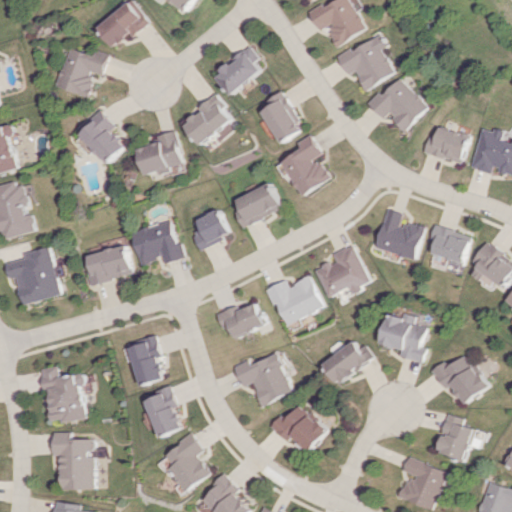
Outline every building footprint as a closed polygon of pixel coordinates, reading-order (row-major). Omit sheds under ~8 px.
[(154,21),(135,0),(131,0),(101,26),(118,46),(133,32),(137,36),(154,21)] [(176,0),(191,11),(199,0),(176,0)] [(371,30),(355,0),(336,0),(314,12),(324,30),(332,26),(342,45),(371,30)] [(401,72),(387,48),(392,45),(385,32),(343,57),(354,74),(360,71),(371,89),(401,72)] [(267,70),(260,61),(265,57),(256,45),(220,74),(236,94),(267,70)] [(59,87),(91,95),(97,72),(106,74),(112,53),(98,50),(97,54),(71,47),(59,87)] [(386,95),(383,92),(372,102),(388,118),(393,113),(410,130),(433,106),(404,77),(386,95)] [(275,106),(266,110),(285,143),(309,129),(286,90),(271,100),(275,106)] [(188,124),(207,145),(239,116),(219,95),(188,124)] [(121,125),(106,109),(83,131),(113,163),(132,145),(117,129),(121,125)] [(0,173),(25,168),(19,142),(23,141),(19,123),(0,127),(0,173)] [(427,151),(465,163),(474,135),(443,126),(439,138),(432,136),(427,151)] [(474,167),(494,173),(495,168),(511,172),(511,131),(498,128),(497,131),(485,128),(474,167)] [(150,174),(164,170),(165,174),(176,171),(175,166),(189,162),(181,133),(142,144),(150,174)] [(305,148),(284,160),(305,196),(335,178),(323,157),(327,154),(315,134),(301,142),(305,148)] [(39,232),(34,205),(33,205),(28,180),(0,185),(0,198),(7,238),(39,232)] [(239,198),(243,208),(238,211),(246,227),(286,209),(274,182),(239,198)] [(380,248),(419,258),(428,227),(404,221),(406,213),(391,208),(380,248)] [(234,235),(223,209),(197,220),(202,232),(196,234),(203,249),(234,235)] [(187,258),(176,219),(135,231),(144,263),(166,257),(168,263),(187,258)] [(467,263),(474,234),(437,225),(434,239),(438,240),(435,255),(467,263)] [(472,275),(481,280),(485,274),(506,287),(511,277),(511,256),(487,241),(475,261),(479,264),(472,275)] [(86,255),(94,284),(137,273),(129,244),(86,255)] [(376,282),(357,244),(336,254),(339,259),(319,269),(333,297),(354,286),(357,291),(376,282)] [(27,304),(66,294),(54,246),(28,252),(29,258),(11,263),(15,279),(21,277),(27,304)] [(270,289),(277,305),(282,302),(292,324),(328,307),(314,275),(293,285),(290,279),(270,289)] [(242,305),(222,314),(229,328),(235,326),(241,337),(271,324),(261,302),(244,310),(242,305)] [(392,313),(383,343),(405,349),(403,355),(426,362),(430,347),(424,346),(430,327),(416,323),(418,316),(407,312),(405,317),(392,313)] [(147,386),(172,378),(165,356),(169,355),(162,334),(133,343),(147,386)] [(369,344),(363,348),(357,340),(326,364),(343,385),(379,357),(369,344)] [(298,391),(281,352),(257,363),(255,358),(240,365),(250,386),(258,382),(268,404),(298,391)] [(491,387),(477,364),(473,366),(466,355),(449,365),(447,361),(435,369),(447,388),(453,384),(465,403),(491,387)] [(45,367),(48,389),(53,389),(56,420),(64,419),(64,422),(90,419),(86,384),(88,384),(87,373),(63,376),(62,366),(45,367)] [(191,427),(183,407),(187,405),(178,384),(169,388),(170,392),(151,400),(166,437),(191,427)] [(334,430),(303,404),(291,419),(286,415),(276,426),(294,440),(297,436),(316,452),(334,430)] [(466,459),(470,445),(480,448),(483,439),(475,437),(477,428),(464,425),(466,417),(450,413),(440,452),(466,459)] [(211,450),(201,433),(169,454),(193,491),(219,474),(206,453),(211,450)] [(435,509),(449,471),(412,457),(406,471),(413,473),(404,497),(435,509)] [(246,489),(231,472),(219,484),(222,487),(210,499),(221,511),(258,511),(260,510),(243,492),(246,489)] [(480,511),(511,511),(511,487),(490,481),(480,511)] [(56,511),(99,511),(100,511),(85,509),(86,503),(58,500),(56,511)]
